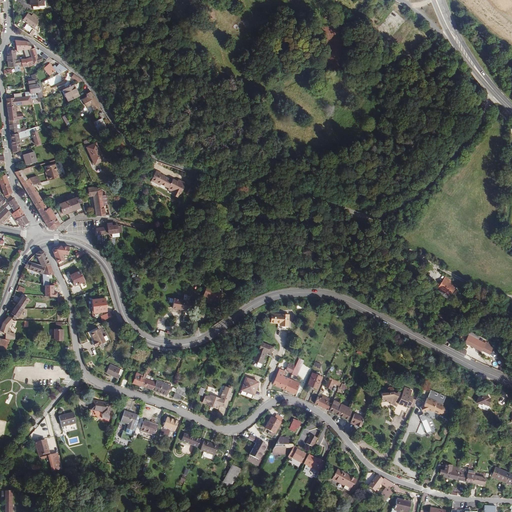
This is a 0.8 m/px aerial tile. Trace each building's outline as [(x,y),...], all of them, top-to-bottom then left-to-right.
[(30,0),(31,6),(33,6),(33,10),(47,9),(47,5),(44,5),(43,0),(30,0)] [(36,26),(38,22),(35,19),(37,17),(33,14),(31,16),(27,14),(23,19),(34,28),(36,26)] [(25,41),(15,40),(16,50),(17,51),(18,51),(24,50),(28,50),(32,49),(31,43),(25,41)] [(35,57),(32,58),(33,65),(34,64),(34,66),(39,64),(39,62),(42,61),(41,57),(38,58),(35,48),(32,49),(35,57)] [(8,51),(9,61),(16,60),(16,52),(14,50),(8,51)] [(32,58),(27,59),(26,59),(21,59),(22,64),(20,64),(20,67),(27,66),(28,67),(32,66),(33,65),(32,58)] [(16,60),(9,61),(9,65),(10,67),(14,67),(16,67),(16,68),(20,67),(20,64),(22,64),(21,59),(16,60)] [(54,62),(50,67),(55,71),(58,74),(66,70),(67,69),(58,61),(56,64),(54,62)] [(50,67),(49,63),(42,69),(48,76),(55,71),(50,67)] [(31,75),(32,78),(27,79),(28,82),(27,82),(27,84),(28,84),(37,82),(35,74),(31,75)] [(74,74),(71,78),(78,83),(83,80),(74,74)] [(39,83),(28,85),(30,91),(30,94),(39,93),(42,88),(39,83)] [(74,85),(63,90),(68,101),(79,96),(74,85)] [(90,105),(93,110),(100,106),(95,98),(91,91),(83,95),(85,98),(80,100),(85,108),(90,105)] [(30,96),(6,99),(9,121),(17,120),(23,119),(22,113),(16,114),(15,106),(31,104),(30,96)] [(90,112),(88,108),(80,113),(83,117),(90,112)] [(95,126),(97,130),(105,126),(102,118),(96,121),(98,125),(95,126)] [(9,121),(10,135),(18,133),(18,130),(17,120),(9,121)] [(23,131),(18,133),(10,135),(12,152),(20,150),(20,144),(25,143),(23,131)] [(32,133),(36,145),(41,143),(37,131),(32,133)] [(84,141),(86,147),(94,165),(103,161),(95,143),(90,145),(87,139),(84,141)] [(26,165),(37,162),(33,152),(23,155),(26,165)] [(59,177),(56,164),(45,167),(48,179),(59,177)] [(24,188),(32,185),(43,182),(40,178),(31,181),(29,178),(27,179),(21,170),(15,172),(24,188)] [(169,188),(180,194),(186,183),(179,180),(177,182),(173,179),(172,180),(161,174),(161,173),(156,171),(151,181),(156,183),(157,182),(161,184),(169,188)] [(0,186),(1,187),(9,184),(4,174),(0,176),(0,186)] [(1,187),(4,196),(5,196),(7,199),(10,195),(10,194),(12,193),(9,184),(1,187)] [(42,202),(32,185),(24,188),(29,195),(35,205),(42,202)] [(92,187),(94,196),(96,215),(110,216),(107,190),(92,187)] [(178,198),(180,194),(169,188),(168,189),(173,191),(171,194),(178,198)] [(59,204),(63,215),(80,208),(79,204),(82,203),(80,197),(59,204)] [(8,202),(9,204),(14,210),(19,206),(14,198),(8,202)] [(47,209),(42,202),(35,205),(40,213),(47,209)] [(47,209),(40,213),(48,228),(53,229),(60,225),(51,210),(55,207),(54,205),(47,209)] [(5,207),(0,212),(0,224),(0,225),(1,224),(11,214),(5,207)] [(12,215),(15,220),(24,215),(20,208),(15,212),(12,215)] [(24,215),(15,220),(19,228),(28,222),(24,215)] [(107,227),(108,234),(122,232),(121,226),(120,226),(117,226),(117,224),(112,224),(111,223),(107,224),(107,227)] [(67,255),(67,247),(52,246),(48,251),(56,263),(64,260),(62,255),(67,255)] [(28,261),(44,265),(50,265),(44,252),(39,251),(28,261)] [(84,281),(80,271),(79,269),(82,268),(79,263),(77,264),(75,259),(59,267),(63,276),(70,273),(71,275),(70,275),(74,285),(84,281)] [(25,268),(42,272),(44,265),(28,261),(25,268)] [(44,265),(42,272),(43,286),(45,286),(49,286),(48,278),(46,278),(45,274),(48,275),(54,274),(50,265),(44,265)] [(445,277),(440,284),(438,283),(436,286),(449,295),(456,284),(445,277)] [(49,286),(45,286),(45,296),(57,297),(57,292),(54,292),(54,285),(49,286)] [(204,296),(219,301),(222,292),(207,286),(204,296)] [(17,305),(23,308),(29,300),(23,296),(17,305)] [(172,308),(185,310),(185,308),(190,309),(191,301),(174,298),(172,308)] [(107,311),(105,299),(92,300),(94,313),(107,311)] [(23,308),(17,305),(9,316),(15,320),(16,317),(17,318),(23,308)] [(110,313),(100,318),(102,321),(112,316),(110,313)] [(287,326),(289,315),(280,314),(271,313),(270,321),(279,322),(279,324),(283,325),(283,326),(287,326)] [(501,320),(506,323),(510,317),(505,313),(501,320)] [(0,330),(4,332),(7,328),(14,321),(8,316),(4,320),(4,321),(3,322),(0,330)] [(10,329),(7,328),(4,332),(4,333),(4,339),(10,339),(14,339),(14,334),(9,333),(10,329)] [(63,341),(63,330),(53,330),(53,340),(63,341)] [(99,330),(90,333),(93,341),(91,342),(92,348),(103,345),(99,330)] [(466,343),(482,351),(483,350),(492,355),(495,349),(469,336),(466,343)] [(4,339),(0,339),(0,349),(6,350),(10,339),(4,339)] [(273,347),(261,343),(259,350),(257,349),(253,361),(262,364),(266,353),(271,354),(273,347)] [(99,361),(96,364),(96,366),(105,359),(102,346),(87,350),(89,356),(86,357),(88,364),(94,362),(94,360),(99,359),(99,361)] [(299,359),(290,377),(295,380),(304,361),(299,359)] [(110,364),(106,373),(118,378),(119,375),(121,376),(123,370),(110,364)] [(288,371),(287,372),(292,373),(295,367),(288,364),(286,370),(288,371)] [(130,382),(140,385),(143,378),(143,375),(132,372),(129,379),(130,379),(130,382)] [(273,384),(284,389),(289,378),(282,376),(278,373),(273,384)] [(312,373),(308,385),(317,389),(322,377),(312,373)] [(340,386),(341,383),(329,377),(327,380),(329,381),(326,388),(331,390),(334,384),(340,386)] [(153,390),(156,382),(143,378),(140,385),(153,390)] [(258,382),(246,378),(241,390),(254,395),(258,382)] [(289,378),(284,389),(295,394),(300,383),(289,378)] [(156,380),(156,382),(153,390),(167,395),(171,384),(156,380)] [(179,401),(184,388),(177,385),(171,397),(179,401)] [(221,394),(231,397),(232,394),(230,394),(231,390),(225,387),(224,391),(222,392),(221,394)] [(392,392),(380,393),(381,401),(385,400),(385,403),(389,402),(390,404),(396,407),(397,404),(405,408),(406,406),(409,407),(410,406),(413,408),(417,400),(410,396),(412,391),(405,388),(401,396),(392,392)] [(431,390),(427,398),(437,402),(443,405),(446,397),(431,390)] [(485,395),(481,393),(477,403),(480,404),(483,404),(489,406),(491,399),(487,397),(486,396),(485,395)] [(206,404),(217,408),(218,405),(225,407),(228,400),(229,401),(231,397),(221,394),(220,396),(221,398),(220,399),(210,395),(209,397),(206,404)] [(206,404),(209,397),(207,395),(203,396),(201,403),(206,404)] [(325,409),(329,402),(330,399),(323,396),(321,398),(317,396),(315,404),(325,409)] [(424,406),(420,407),(422,412),(428,410),(433,412),(433,411),(439,414),(440,413),(443,414),(445,413),(446,410),(445,408),(442,407),(443,405),(437,402),(427,398),(424,406)] [(334,400),(332,404),(329,411),(348,420),(353,409),(334,400)] [(110,415),(112,404),(92,401),(91,410),(103,412),(102,414),(110,415)] [(137,416),(124,411),(121,422),(126,423),(124,428),(130,430),(132,425),(134,426),(137,416)] [(61,427),(76,423),(73,413),(59,416),(61,427)] [(354,414),(351,422),(356,424),(356,425),(361,427),(365,419),(354,414)] [(167,418),(163,427),(174,431),(177,422),(167,418)] [(267,430),(275,434),(281,423),(273,418),(267,430)] [(140,431),(154,436),(158,426),(144,421),(140,431)] [(292,426),(291,430),(296,433),(298,429),(299,430),(302,424),(295,421),(292,426)] [(181,441),(197,447),(200,440),(184,434),(181,441)] [(313,435),(307,444),(314,448),(319,439),(313,435)] [(288,440),(288,439),(280,439),(274,451),(274,454),(275,454),(281,455),(281,454),(281,455),(284,455),(284,454),(285,454),(285,452),(285,451),(285,449),(285,446),(288,446),(288,445),(289,443),(288,443),(288,442),(289,442),(289,440),(288,440)] [(35,443),(39,456),(49,453),(46,440),(35,443)] [(200,451),(214,456),(218,446),(204,441),(200,451)] [(266,447),(256,441),(248,456),(256,462),(266,447)] [(298,451),(298,449),(295,447),(289,457),(302,464),(307,455),(298,451)] [(49,455),(53,470),(61,468),(57,453),(49,455)] [(321,461),(319,460),(312,456),(307,466),(321,473),(326,463),(321,460),(321,461)] [(443,476),(457,479),(458,472),(460,468),(453,466),(453,465),(446,463),(445,471),(442,470),(441,473),(443,474),(443,476)] [(223,482),(232,487),(239,474),(236,473),(239,468),(232,464),(223,482)] [(458,472),(457,479),(472,483),(484,485),(486,476),(486,474),(476,472),(475,476),(468,474),(469,470),(460,468),(458,472)] [(503,473),(494,469),(491,476),(510,485),(511,480),(511,474),(503,471),(503,473)] [(358,481),(339,471),(334,480),(346,487),(345,489),(350,492),(354,485),(356,486),(358,481)] [(382,505),(392,491),(390,489),(394,484),(384,478),(383,480),(377,475),(369,487),(375,491),(381,483),(386,487),(376,501),(382,505)] [(458,488),(452,487),(450,494),(457,495),(458,488)] [(396,499),(394,509),(394,510),(402,511),(408,511),(411,503),(396,499)]
